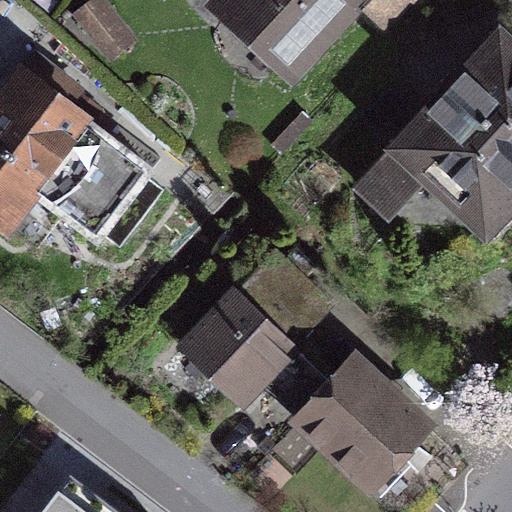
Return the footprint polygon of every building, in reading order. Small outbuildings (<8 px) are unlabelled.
[(138,42),(106,0),(91,0),(73,16),(110,64),(138,42)] [(211,0),(203,9),(293,90),(363,15),(359,11),(365,4),(361,0),(211,0)] [(361,0),(365,4),(359,11),(363,15),(387,36),(421,0),(361,0)] [(422,189),(486,247),(511,219),(511,38),(499,26),(350,187),(389,226),(422,189)] [(35,52),(0,96),(0,236),(10,244),(38,205),(100,251),(157,174),(73,107),(85,91),(35,52)] [(276,248),(176,350),(244,414),(257,398),(288,425),(330,380),(298,350),(340,307),(276,248)] [(330,380),(288,425),(373,501),(440,429),(357,352),(330,380)] [(126,511),(70,470),(37,511),(126,511)]
